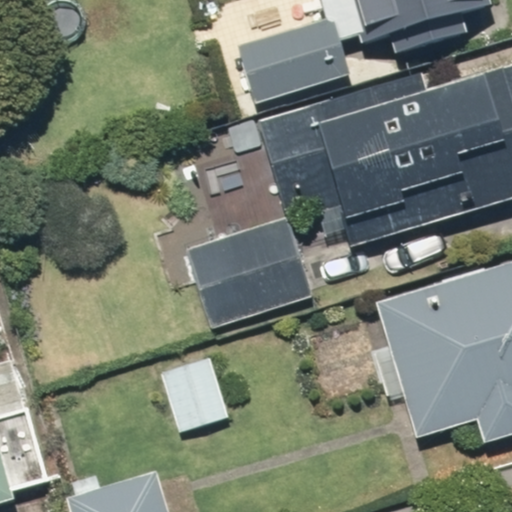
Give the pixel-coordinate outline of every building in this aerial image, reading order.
[(85,0),(83,2),(79,7),(75,11),(73,17),(72,22),(71,28),(72,34),(74,40),(76,45),(80,49),(84,53),(89,57),(94,59),(100,60),(106,61),(111,60),(117,58),(122,56),(127,52),(131,48),(134,43),(136,38),(138,32),(138,27),(137,21),(136,15),(133,10),(130,5),(126,1),(123,0),(85,0)] [(372,34),(377,49),(480,15),(475,0),(333,0),(347,42),(372,34)] [(320,23),(229,55),(248,110),(339,79),(320,23)] [(180,252),(205,332),(306,301),(281,221),(180,252)] [(511,260),(368,307),(412,445),(469,427),(477,452),(511,441),(511,260)] [(205,361),(156,377),(175,436),(225,420),(205,361)] [(162,511),(151,475),(61,503),(63,511),(162,511)]
